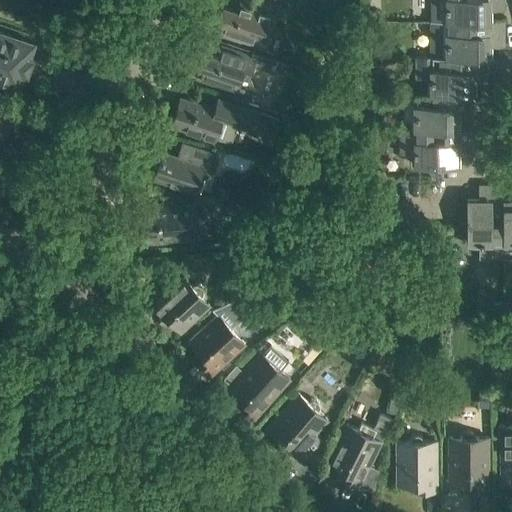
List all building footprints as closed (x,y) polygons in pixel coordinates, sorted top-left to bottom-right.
[(276,11),(251,3),(251,1),(248,0),(238,0),(236,10),(223,6),(222,9),(220,8),(216,20),(218,21),(214,35),(215,31),(264,47),(276,11)] [(503,0),(430,0),(431,10),(431,21),(443,21),(504,21),(504,20),(488,20),(488,10),(503,9),(503,0)] [(503,46),(504,21),(443,21),(431,21),(429,21),(429,56),(414,56),(414,57),(488,57),(488,45),(503,46)] [(0,80),(18,86),(23,72),(26,74),(32,57),(28,56),(33,42),(0,31),(0,80)] [(203,52),(194,81),(195,81),(196,77),(215,84),(234,90),(232,97),(248,103),(253,89),(253,84),(252,81),(249,79),(253,66),(262,69),(263,68),(278,74),(282,62),(257,53),(256,57),(244,53),(225,47),(221,58),(203,52)] [(472,82),(488,82),(488,57),(414,57),(415,78),(431,78),(431,92),(416,92),(416,93),(472,93),(472,82)] [(472,118),(472,93),(416,93),(416,128),(400,128),(400,129),(433,129),(443,129),(472,129),(472,128),(456,128),(456,118),(472,118)] [(27,106),(8,100),(0,97),(0,142),(8,117),(22,122),(27,106)] [(215,136),(231,142),(238,124),(254,130),(257,123),(275,129),(279,117),(218,97),(214,109),(180,97),(171,124),(214,138),(215,136)] [(433,129),(400,129),(400,146),(400,154),(416,154),(416,166),(436,166),(456,166),(456,154),(472,153),(472,139),(472,129),(443,129),(443,139),(433,139),(433,129)] [(187,159),(162,151),(160,158),(158,157),(154,169),(156,170),(152,183),(154,178),(193,191),(193,190),(199,193),(204,178),(212,174),(213,170),(215,170),(220,154),(218,153),(218,154),(192,146),(187,159)] [(466,241),(478,241),(478,257),(503,257),(503,224),(492,223),(492,214),(503,215),(503,185),(478,185),(478,201),(466,201),(466,241)] [(504,185),(503,185),(503,215),(503,224),(503,257),(511,256),(511,200),(504,201),(504,185)] [(196,201),(154,203),(155,216),(141,217),(141,219),(138,220),(139,233),(142,232),(143,246),(144,246),(143,244),(199,240),(198,224),(200,223),(201,222),(203,221),(205,219),(206,218),(207,216),(207,213),(207,211),(207,209),(206,207),(204,205),(203,204),(201,202),(199,202),(197,201),(196,201)] [(370,216),(342,218),(343,233),(371,231),(370,216)] [(369,240),(343,260),(353,272),(379,253),(369,240)] [(210,305),(201,296),(202,295),(203,294),(203,293),(203,292),(204,290),(203,289),(203,288),(202,287),(202,286),(201,285),(200,285),(199,284),(198,284),(196,284),(195,284),(193,285),(192,286),(184,277),(150,308),(159,317),(163,313),(181,332),(210,305)] [(203,327),(189,341),(207,360),(202,364),(211,374),(226,360),(245,343),(243,341),(230,327),(253,305),(243,294),(213,308),(218,314),(203,327)] [(441,296),(441,301),(442,301),(441,311),(456,311),(456,296),(441,296)] [(236,365),(224,379),(230,385),(228,387),(248,405),(244,410),(254,418),(267,403),(290,378),(281,370),(280,370),(288,361),(270,344),(262,353),(260,351),(243,371),(236,365)] [(328,419),(318,411),(319,410),(320,409),(320,407),(320,406),(320,405),(320,404),(319,403),(319,402),(318,401),(317,400),(316,400),(315,399),(313,399),(312,399),(311,399),(310,400),(309,401),(308,401),(298,393),(267,428),(286,446),(283,451),(292,460),(306,444),(315,453),(325,441),(316,433),(328,419)] [(391,394),(387,410),(398,412),(402,396),(391,394)] [(360,485),(369,466),(393,419),(380,412),(373,427),(361,421),(357,429),(346,423),(326,462),(351,474),(348,479),(360,485)] [(511,425),(500,425),(501,484),(511,484),(511,425)] [(489,490),(489,437),(475,438),(475,436),(474,435),(473,433),(472,432),(470,431),(469,431),(468,431),(466,431),(465,431),(463,433),(462,435),(461,436),(461,438),(449,438),(449,460),(449,481),(475,480),(475,490),(489,490)] [(437,490),(436,440),(423,440),(422,439),(422,438),(421,436),(420,435),(418,434),(417,434),(415,433),(413,434),(412,435),(410,436),(410,437),(409,438),(409,441),(396,441),(397,484),(423,484),(423,490),(437,490)]
